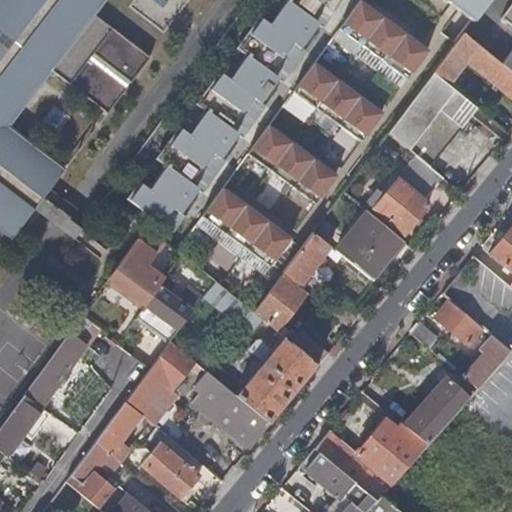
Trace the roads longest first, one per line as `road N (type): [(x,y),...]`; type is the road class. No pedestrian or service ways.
road 1 (residential): [(231,511),(511,163)]
road 2 (residential): [(136,365),(20,511)]
